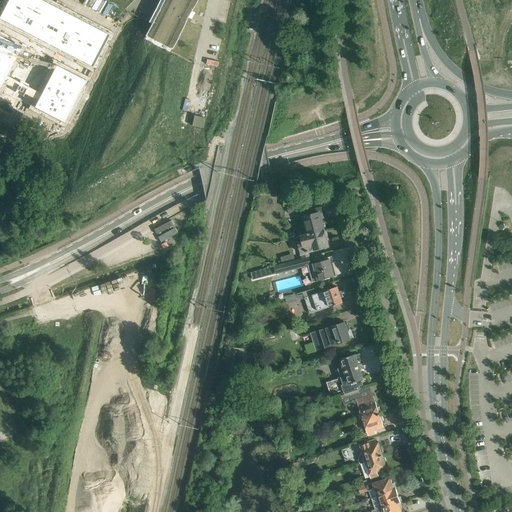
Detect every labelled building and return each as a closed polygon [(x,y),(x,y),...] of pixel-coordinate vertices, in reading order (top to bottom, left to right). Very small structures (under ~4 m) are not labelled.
[(0,113),(10,119),(18,102),(22,104),(63,125),(92,67),(109,34),(41,0),(8,0),(0,16),(0,113)] [(158,10),(145,37),(170,49),(195,0),(160,0),(156,9),(158,10)] [(300,205),(287,208),(289,213),(301,210),(300,205)] [(305,232),(301,233),(302,237),(324,231),(321,218),(323,218),(321,209),(322,207),(321,207),(320,208),(303,213),(307,227),(304,228),(305,232)] [(299,246),(302,258),(309,256),(308,252),(322,249),(330,247),(326,231),(302,237),(303,245),(299,246)] [(277,265),(274,265),(274,267),(275,268),(276,272),(276,274),(278,274),(280,273),(293,270),(309,266),(309,267),(311,274),(313,282),(318,281),(324,279),(334,277),(329,259),(320,262),(314,264),(311,264),(309,257),(309,256),(302,258),(281,264),(277,265)] [(260,271),(250,273),(252,281),(262,278),(260,271)] [(321,287),(303,293),(303,295),(305,299),(310,314),(326,309),(333,306),(343,303),(341,298),(343,297),(341,291),(339,292),(337,287),(328,290),(323,292),(321,287)] [(320,331),(311,334),(317,350),(325,348),(337,344),(341,343),(350,340),(345,323),(335,326),(331,327),(320,331)] [(340,377),(326,382),(330,396),(332,395),(341,392),(342,395),(352,392),(358,390),(357,387),(360,386),(358,381),(363,380),(355,355),(345,358),(341,359),(344,367),(338,369),(340,377)] [(349,394),(350,399),(358,422),(363,420),(380,415),(373,394),(360,398),(359,392),(350,395),(349,394)] [(369,437),(376,435),(375,431),(384,428),(380,415),(363,420),(369,437)] [(349,447),(342,449),(346,461),(351,459),(353,464),(359,463),(365,461),(365,462),(383,456),(382,454),(383,453),(382,449),(380,448),(378,443),(374,444),(372,440),(363,443),(359,445),(358,442),(349,445),(349,447)] [(383,456),(365,462),(371,479),(378,476),(377,472),(387,469),(385,463),(386,461),(385,458),(383,457),(383,456)] [(368,482),(358,486),(360,494),(369,491),(371,499),(396,490),(394,483),(392,484),(390,478),(369,485),(368,482)] [(353,481),(338,486),(340,492),(355,486),(353,481)] [(371,499),(375,510),(400,502),(396,490),(371,499)] [(372,511),(368,511),(401,511),(401,509),(402,509),(400,502),(375,510),(372,511)]
